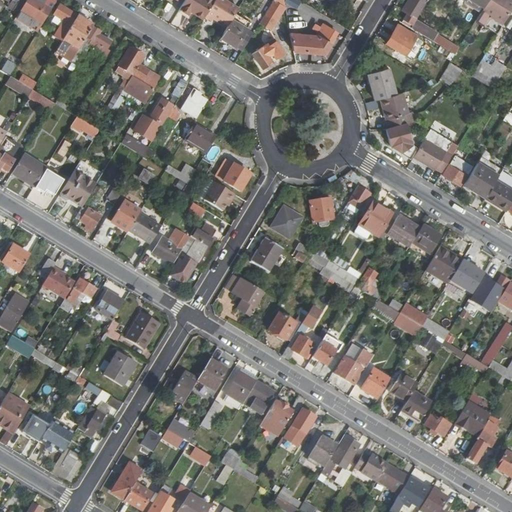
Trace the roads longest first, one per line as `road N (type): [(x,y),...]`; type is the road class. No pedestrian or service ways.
road 1 (residential): [(191,315),(511,509)]
road 2 (residential): [(0,198),(191,315)]
road 3 (residential): [(191,315),(77,503)]
road 4 (residential): [(268,102),(100,0)]
road 5 (residential): [(511,251),(345,146)]
road 6 (residential): [(285,162),(191,315)]
